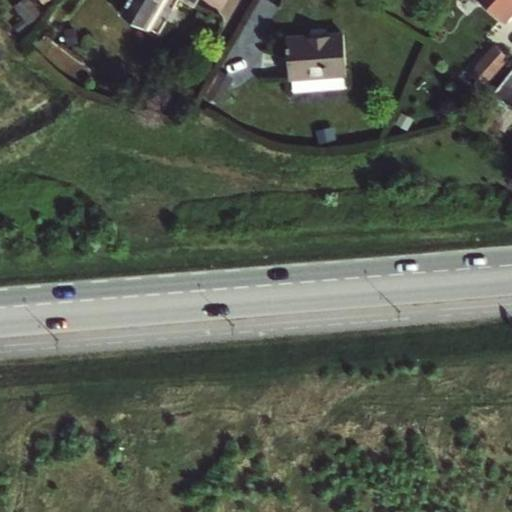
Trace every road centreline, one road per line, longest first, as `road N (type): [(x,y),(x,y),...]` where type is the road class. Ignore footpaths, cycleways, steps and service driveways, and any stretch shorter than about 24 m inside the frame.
road 1 (tertiary): [(0,329),(511,286)]
road 2 (tertiary): [(511,256),(0,298)]
